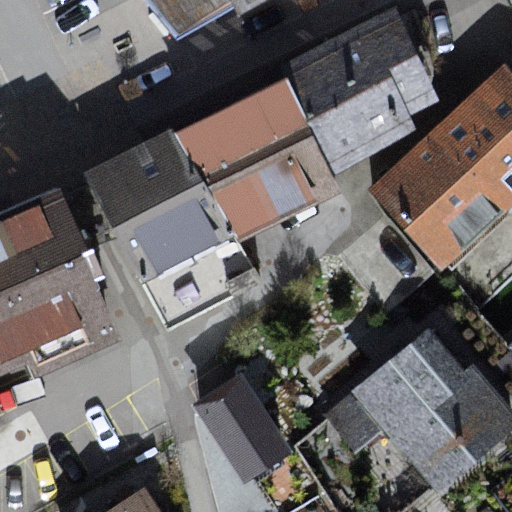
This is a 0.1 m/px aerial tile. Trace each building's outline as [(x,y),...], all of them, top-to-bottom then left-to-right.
[(152,0),(180,31),(239,2),(238,0),(152,0)] [(298,67),(303,78),(347,178),(430,132),(423,117),(455,104),(410,11),(298,67)] [(511,67),(378,193),(453,272),(511,216),(511,67)] [(303,78),(189,137),(253,241),(354,194),(347,178),(303,78)] [(185,131),(96,173),(154,290),(253,241),(189,137),(185,131)] [(71,189),(0,221),(0,376),(136,334),(71,189)] [(511,414),(442,331),(330,421),(414,511),(423,511),(511,437),(511,414)] [(245,376),(200,407),(251,497),(298,460),(245,376)] [(166,511),(152,491),(121,511),(166,511)]
